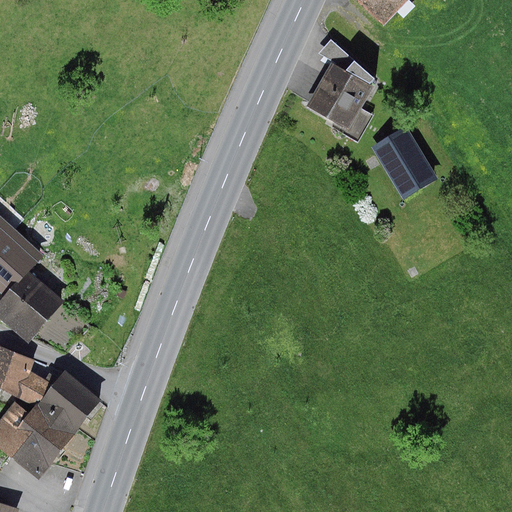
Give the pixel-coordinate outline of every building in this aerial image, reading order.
[(355,0),(383,26),(407,0),(355,0)] [(317,55),(334,64),(369,84),(374,79),(332,40),(317,55)] [(369,84),(334,64),(308,108),(332,121),(329,126),(357,143),(373,116),(360,109),(373,86),(369,84)] [(406,126),(375,145),(406,198),(438,180),(406,126)] [(0,215),(0,290),(7,297),(30,272),(45,256),(0,215)] [(7,297),(0,305),(0,317),(29,343),(64,302),(30,272),(7,297)] [(39,402),(56,381),(32,373),(36,361),(0,346),(0,388),(18,398),(23,395),(39,402)] [(56,381),(39,402),(78,433),(102,402),(64,371),(56,381)] [(16,404),(0,424),(0,448),(40,480),(78,433),(39,402),(29,414),(16,404)]
